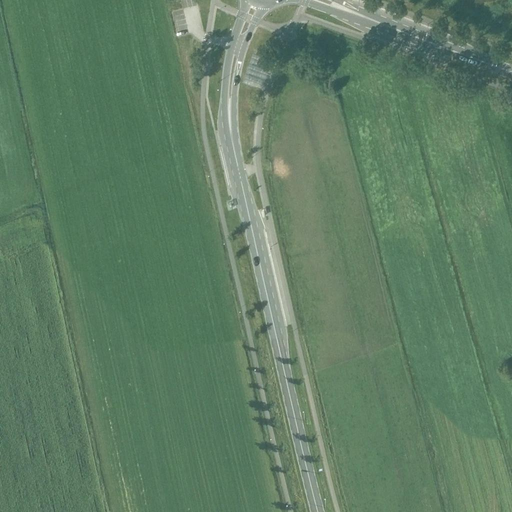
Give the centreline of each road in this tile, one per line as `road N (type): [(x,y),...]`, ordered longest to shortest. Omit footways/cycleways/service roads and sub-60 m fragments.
road 1 (primary): [(317,511),(233,147)]
road 2 (primary): [(511,72),(369,19)]
road 3 (primary): [(233,147),(239,62),(267,4)]
road 4 (primary): [(244,0),(226,78),(233,147)]
